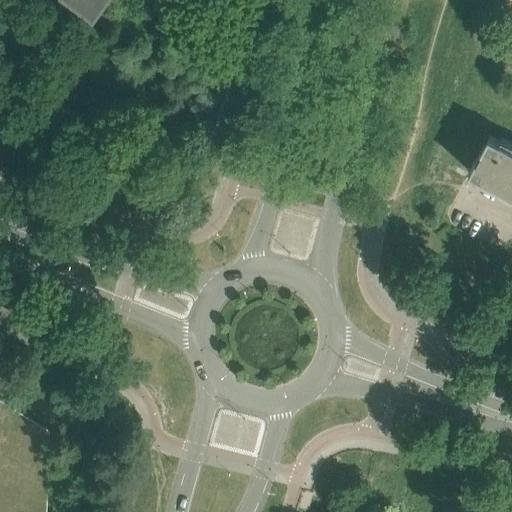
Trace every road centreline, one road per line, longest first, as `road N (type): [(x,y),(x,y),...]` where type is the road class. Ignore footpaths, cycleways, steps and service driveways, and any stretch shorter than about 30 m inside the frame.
road 1 (tertiary): [(318,294),(388,0)]
road 2 (tertiary): [(327,0),(253,270)]
road 3 (tertiary): [(218,288),(180,284),(0,228)]
road 4 (tertiary): [(0,260),(196,342)]
road 5 (unclassified): [(504,418),(471,393),(334,335)]
road 6 (unclassified): [(321,377),(504,418)]
road 7 (tertiary): [(205,373),(205,407),(178,511)]
